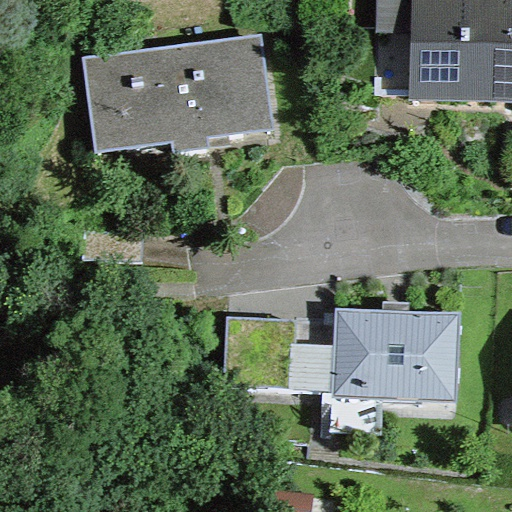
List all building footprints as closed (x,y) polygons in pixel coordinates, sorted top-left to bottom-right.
[(511,0),(419,0),(419,43),(382,42),(381,92),(418,93),(418,98),(511,100),(511,0)] [(260,40),(86,62),(93,118),(123,115),(127,149),(175,143),(176,154),(208,150),(207,140),(245,135),(243,121),(270,118),(260,40)] [(85,228),(83,257),(144,262),(146,233),(85,228)] [(459,315),(338,312),(337,324),(297,323),(294,393),(367,395),(367,405),(424,406),(424,398),(457,399),(459,315)] [(294,393),(297,323),(229,320),(226,391),(294,393)]
